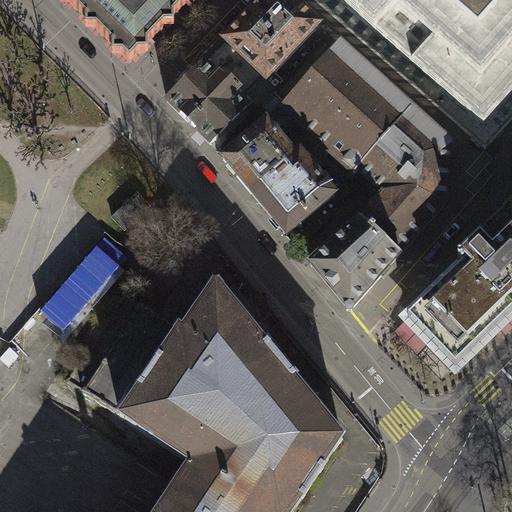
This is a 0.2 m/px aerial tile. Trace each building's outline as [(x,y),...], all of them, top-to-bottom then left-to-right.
[(59,0),(59,4),(69,4),(86,21),(86,31),(96,30),(112,47),(113,57),(123,57),(130,64),(138,55),(148,55),(148,44),(164,27),(174,28),(174,17),(187,4),(190,0),(193,0),(200,0),(59,0)] [(290,0),(264,0),(225,41),(263,78),(267,81),(301,46),(319,27),(290,0)] [(511,0),(342,0),(375,30),(484,125),(511,93),(511,0)] [(208,59),(210,60),(168,102),(211,145),(253,102),(247,95),(263,78),(225,41),(208,59)] [(360,221),(400,257),(446,205),(452,146),(403,102),(370,72),(342,47),(289,105),(284,111),(355,175),(358,170),(383,193),(360,221)] [(300,156),(302,154),(294,144),(288,150),(277,136),(266,124),(224,160),(253,196),(300,156)] [(300,156),(253,196),(270,216),(287,237),(335,197),(300,156)] [(150,207),(138,194),(112,218),(124,231),(150,207)] [(409,319),(456,367),(511,313),(511,218),(486,243),(480,237),(460,257),(466,263),(409,319)] [(400,257),(360,221),(350,229),(311,266),(332,291),(350,313),(390,268),(400,257)] [(81,323),(122,256),(76,228),(35,294),(81,323)] [(219,286),(213,286),(211,290),(183,331),(147,307),(142,303),(141,304),(82,393),(181,459),(182,459),(190,465),(168,498),(167,498),(157,511),(294,511),(343,439),(339,435),(295,381),(297,380),(293,374),(292,375),(282,362),(271,349),(272,348),(268,343),(266,345),(222,291),(219,286)]
